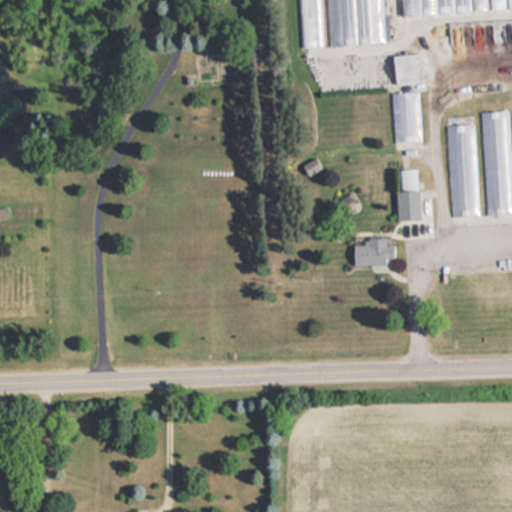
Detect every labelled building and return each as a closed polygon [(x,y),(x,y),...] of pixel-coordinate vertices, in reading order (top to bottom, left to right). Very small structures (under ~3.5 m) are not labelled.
[(296,0),(298,46),(320,46),(318,0),(296,0)] [(326,0),(327,3),(337,3),(337,12),(351,11),(352,34),(380,33),(380,28),(361,28),(361,17),(381,16),(380,0),(326,0)] [(511,0),(399,0),(400,14),(511,8),(511,0)] [(390,93),(392,142),(419,141),(416,92),(390,93)] [(478,111),(484,215),(511,213),(506,110),(478,111)] [(445,124),(449,216),(476,215),(472,123),(445,124)] [(418,218),(415,169),(397,170),(398,189),(394,189),(395,219),(418,218)] [(389,245),(383,245),(383,238),(365,238),(365,246),(351,245),(351,265),(388,265),(389,245)]
